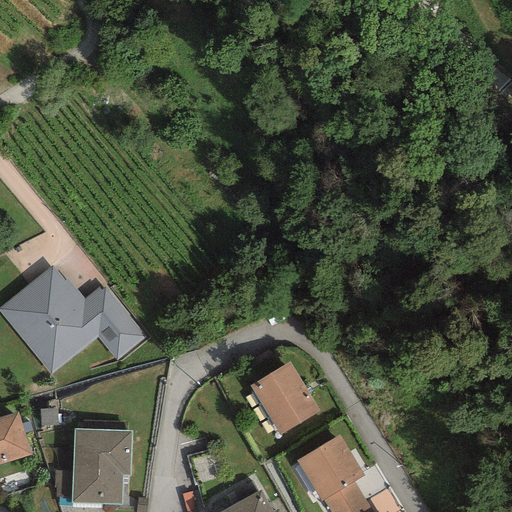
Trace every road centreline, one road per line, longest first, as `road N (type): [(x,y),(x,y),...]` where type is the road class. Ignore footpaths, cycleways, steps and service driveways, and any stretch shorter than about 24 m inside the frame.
road 1 (residential): [(164,511),(181,382),(298,330),(424,511)]
road 2 (track): [(511,95),(432,32),(421,0)]
